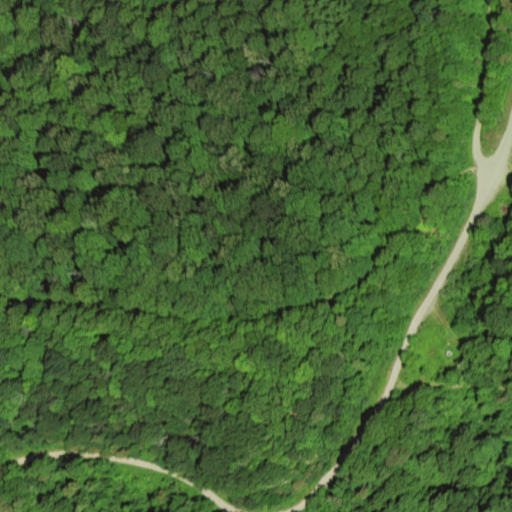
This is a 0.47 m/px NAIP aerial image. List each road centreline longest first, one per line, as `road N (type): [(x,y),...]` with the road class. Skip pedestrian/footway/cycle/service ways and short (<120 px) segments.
road 1 (residential): [(0,470),(74,449),(145,461),(238,511),(300,506),(364,434),(491,184),(511,111)]
road 2 (residential): [(432,227),(394,231),(350,282),(260,311),(0,295)]
road 3 (residential): [(491,184),(474,153),(489,16),(481,0)]
